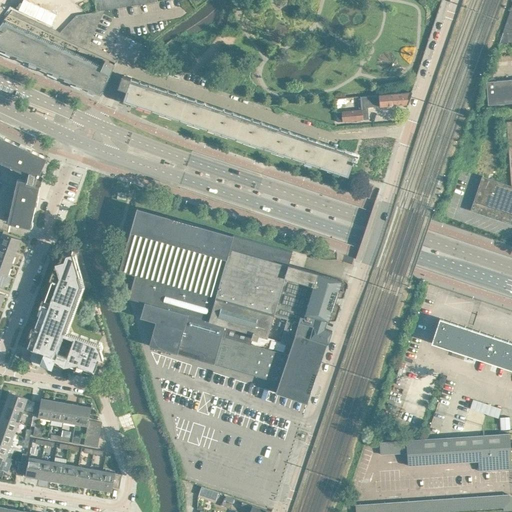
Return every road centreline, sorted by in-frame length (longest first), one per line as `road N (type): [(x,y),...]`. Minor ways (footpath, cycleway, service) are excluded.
road 1 (secondary): [(511,270),(103,129)]
road 2 (secondary): [(114,155),(511,290)]
road 3 (unclassified): [(281,511),(409,134)]
road 4 (residential): [(0,483),(120,505),(129,484),(98,390),(0,374)]
road 5 (residential): [(342,140),(122,66),(101,108)]
road 6 (residential): [(0,359),(81,143)]
road 7 (unclassified): [(409,134),(456,0)]
